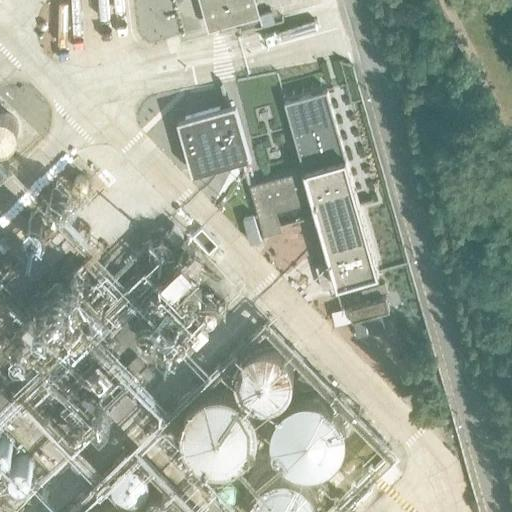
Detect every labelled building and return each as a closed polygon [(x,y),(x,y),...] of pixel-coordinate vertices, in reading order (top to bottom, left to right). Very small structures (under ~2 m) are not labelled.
[(201,0),(209,27),(261,13),(257,0),(201,0)] [(305,168),(251,182),(265,232),(283,227),(278,211),(315,200),(331,259),(337,282),(380,270),(328,86),(286,98),(305,168)] [(0,127),(23,121),(14,92),(0,95),(0,127)] [(237,100),(179,117),(194,171),(253,154),(237,100)] [(255,212),(244,215),(251,239),(262,236),(255,212)] [(184,254),(165,272),(176,283),(195,264),(184,254)] [(331,259),(315,263),(322,286),(337,282),(331,259)] [(387,294),(350,304),(353,317),(390,307),(387,294)] [(294,330),(248,322),(238,377),(284,385),(294,330)] [(243,387),(247,376),(198,361),(171,446),(190,452),(189,454),(242,471),(265,394),(243,387)] [(340,449),(353,397),(329,380),(294,371),(282,387),(265,457),(255,471),(250,494),(259,481),(251,511),(314,511),(321,503),(328,472),(332,467),(334,458),(340,449)] [(0,416),(0,451),(3,475),(38,470),(32,430),(14,432),(12,415),(0,416)]
